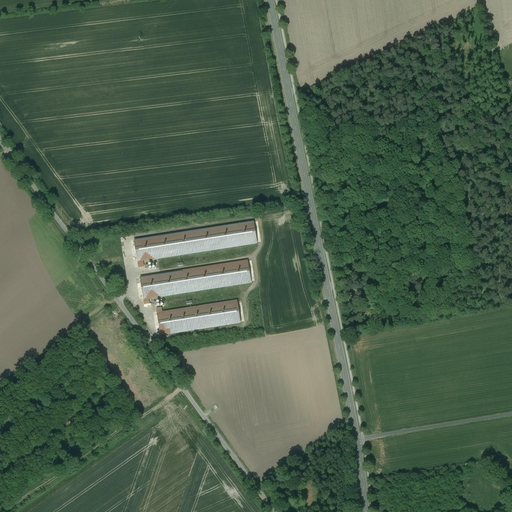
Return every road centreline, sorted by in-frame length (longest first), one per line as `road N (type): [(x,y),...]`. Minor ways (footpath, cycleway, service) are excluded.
road 1 (unclassified): [(0,142),(274,511)]
road 2 (secondary): [(269,0),(356,439)]
road 3 (track): [(326,288),(510,101)]
road 4 (track): [(181,386),(6,511)]
road 5 (unclassified): [(356,439),(511,414)]
